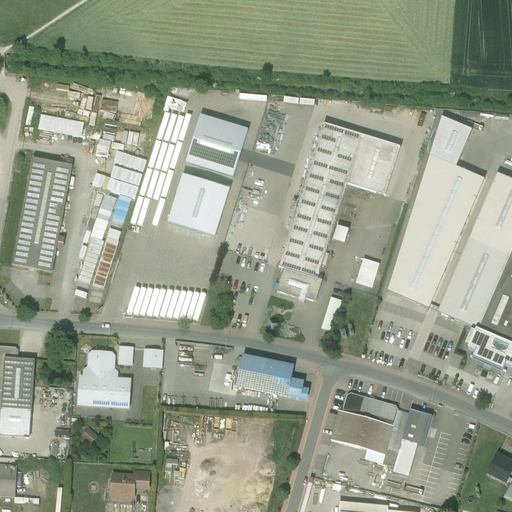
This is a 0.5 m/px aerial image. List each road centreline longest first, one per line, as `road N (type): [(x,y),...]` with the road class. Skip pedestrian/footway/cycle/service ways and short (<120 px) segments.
road 1 (residential): [(0,319),(192,334),(333,362)]
road 2 (residential): [(333,362),(511,428)]
road 3 (residential): [(292,511),(333,362)]
